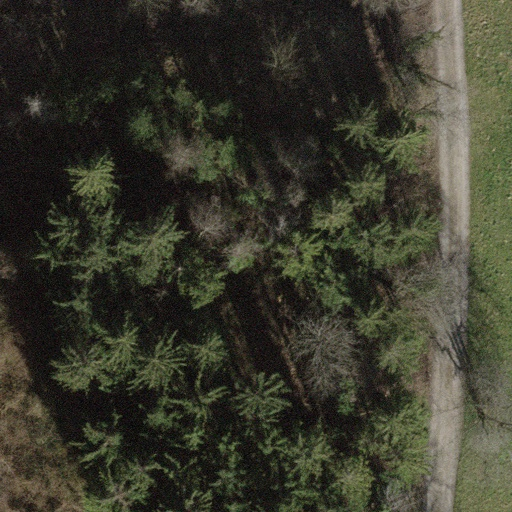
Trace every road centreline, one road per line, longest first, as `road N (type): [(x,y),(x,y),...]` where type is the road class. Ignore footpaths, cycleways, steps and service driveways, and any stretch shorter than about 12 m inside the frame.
road 1 (track): [(442,511),(465,97),(452,0)]
road 2 (track): [(0,50),(313,0)]
